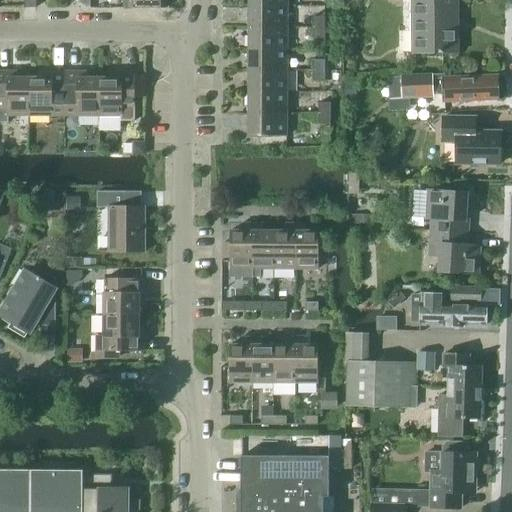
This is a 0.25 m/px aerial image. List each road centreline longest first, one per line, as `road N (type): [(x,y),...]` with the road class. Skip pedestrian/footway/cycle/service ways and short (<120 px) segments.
road 1 (residential): [(186,390),(181,33)]
road 2 (residential): [(186,390),(51,389),(0,361)]
road 3 (residential): [(181,33),(0,32)]
road 4 (residential): [(196,511),(197,431),(186,390)]
